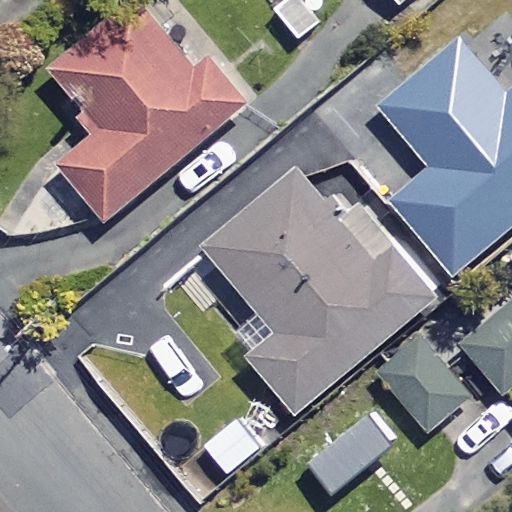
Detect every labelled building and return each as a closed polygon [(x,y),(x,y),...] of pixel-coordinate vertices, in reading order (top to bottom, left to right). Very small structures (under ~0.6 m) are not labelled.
[(71,114),(87,133),(54,162),(105,220),(239,104),(148,0),(124,0),(47,67),(81,105),(71,114)] [(318,0),(285,0),(274,9),(301,45),(334,20),(318,0)] [(409,0),(391,0),(399,9),(409,0)] [(511,0),(475,0),(511,45),(511,0)] [(463,129),(399,52),(331,108),(395,185),(463,129)] [(322,137),(302,115),(252,159),(271,181),(322,137)] [(293,412),(439,292),(364,200),(340,219),(299,168),(204,246),(259,313),(231,336),(293,412)] [(511,405),(511,298),(460,342),(511,405)] [(463,352),(438,318),(373,366),(423,434),(471,399),(446,365),(463,352)]
